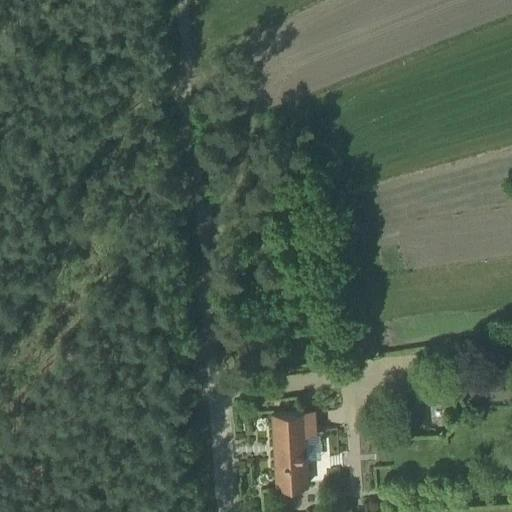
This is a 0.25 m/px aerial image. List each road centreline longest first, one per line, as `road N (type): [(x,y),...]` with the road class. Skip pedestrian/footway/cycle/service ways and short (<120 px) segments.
road 1 (track): [(210,381),(175,0)]
road 2 (track): [(183,84),(149,105),(0,372)]
road 3 (unclassified): [(210,381),(220,511)]
